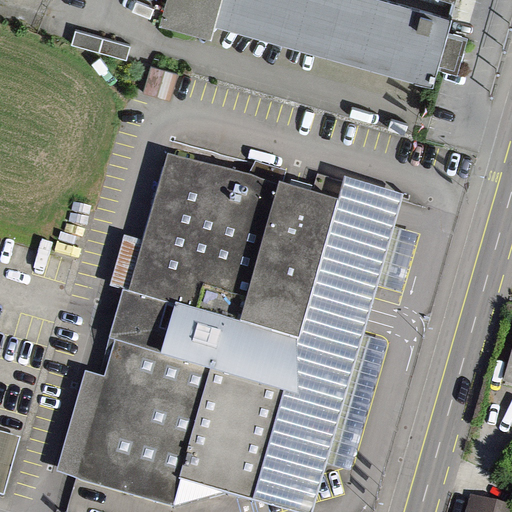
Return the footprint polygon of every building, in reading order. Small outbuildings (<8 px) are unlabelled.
[(166,0),(159,27),(210,41),(214,28),(433,89),(439,71),(449,33),(458,0),(166,0)] [(130,47),(75,31),(72,45),(126,61),(130,47)] [(468,38),(449,33),(439,71),(457,76),(468,38)] [(177,73),(150,66),(143,94),(170,101),(177,73)] [(249,173),(167,153),(143,239),(129,290),(128,290),(122,289),(109,338),(115,339),(104,375),(85,370),(57,471),(78,478),(81,480),(172,507),(180,478),(228,492),(253,499),(282,392),(296,396),(296,344),(343,181),(319,174),(313,191),(283,182),(280,181),(249,173)] [(256,160),(249,173),(280,181),(283,182),(286,170),(256,160)] [(345,176),(343,181),(296,344),(296,396),(282,392),(253,499),(298,511),(312,511),(327,463),(350,470),(387,341),(364,334),(377,286),(401,292),(416,235),(394,226),(403,194),(345,176)] [(129,290),(143,239),(124,234),(110,285),(129,290)] [(20,437),(0,431),(0,492),(4,494),(20,437)] [(180,478),(172,507),(228,492),(180,478)] [(511,511),(511,502),(470,492),(465,511),(511,511)]
